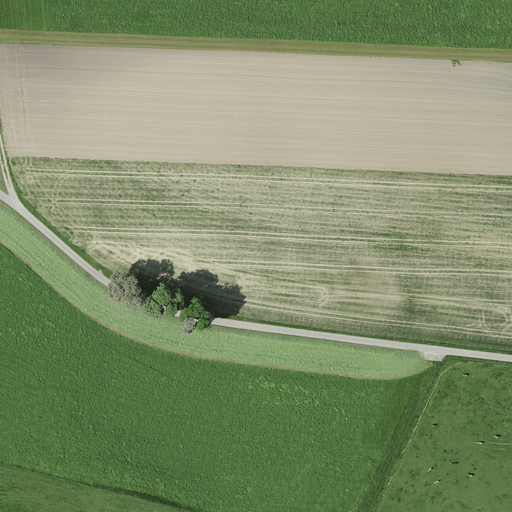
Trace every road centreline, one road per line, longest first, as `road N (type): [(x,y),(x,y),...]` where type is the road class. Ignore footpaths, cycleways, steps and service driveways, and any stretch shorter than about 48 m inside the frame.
road 1 (residential): [(0,194),(108,283),(170,311),(511,358)]
road 2 (track): [(438,349),(367,511)]
